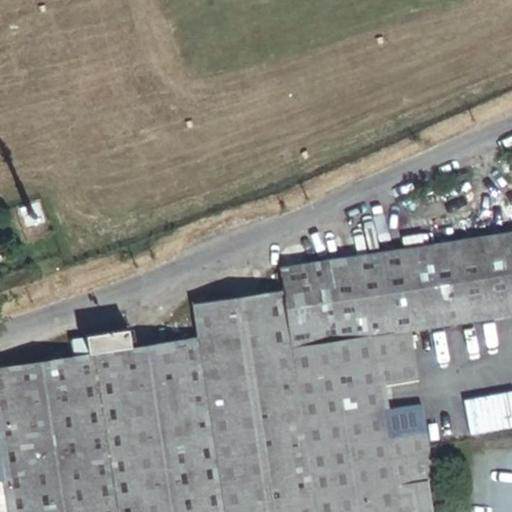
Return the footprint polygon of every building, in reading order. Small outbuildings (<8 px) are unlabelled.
[(511,233),(281,273),(283,283),(293,345),(418,324),(511,307),(511,233)] [(408,511),(402,472),(435,467),(443,465),(418,324),(293,345),(283,283),(197,298),(200,318),(203,334),(233,511),(408,511)] [(203,334),(200,318),(174,322),(177,339),(203,334)] [(101,331),(102,337),(105,351),(148,344),(145,324),(101,331)] [(233,511),(203,334),(177,339),(148,344),(105,351),(93,353),(0,369),(0,452),(10,511),(233,511)] [(105,351),(102,337),(90,339),(93,353),(105,351)] [(0,511),(10,511),(0,452),(0,511)] [(442,511),(435,467),(402,472),(408,511),(442,511)]
